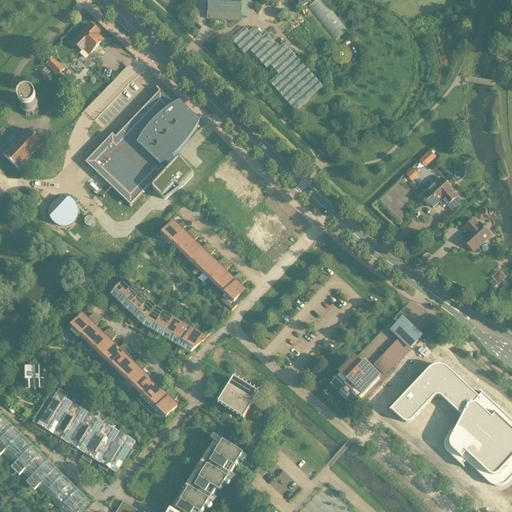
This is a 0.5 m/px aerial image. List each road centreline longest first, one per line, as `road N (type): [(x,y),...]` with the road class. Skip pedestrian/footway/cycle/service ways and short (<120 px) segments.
road 1 (tertiary): [(332,215),(103,0)]
road 2 (residential): [(451,511),(382,446),(353,436),(228,326)]
road 3 (tertiary): [(458,312),(332,215)]
road 4 (residential): [(194,402),(89,303)]
road 5 (residential): [(107,495),(194,402)]
